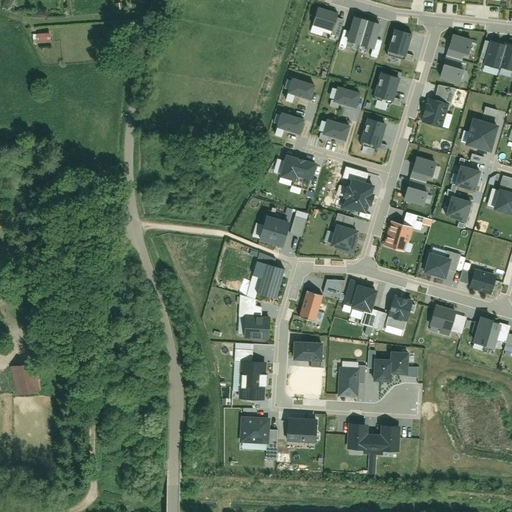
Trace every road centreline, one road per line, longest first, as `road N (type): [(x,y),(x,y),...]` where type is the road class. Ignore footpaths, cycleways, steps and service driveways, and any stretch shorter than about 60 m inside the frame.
road 1 (unclassified): [(170,511),(175,366),(127,206),(123,155),(130,72),(151,0)]
road 2 (residential): [(361,270),(299,264),(279,339),(278,405),(412,409)]
road 3 (residential): [(441,17),(390,176)]
road 4 (residential): [(503,309),(361,270)]
road 5 (unknown): [(16,287),(134,230)]
